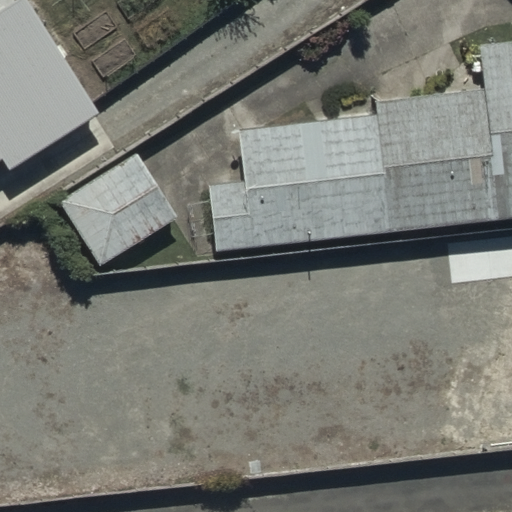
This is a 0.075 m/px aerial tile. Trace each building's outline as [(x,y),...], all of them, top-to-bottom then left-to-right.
[(101,116),(28,0),(18,0),(0,11),(0,163),(2,162),(9,173),(101,116)] [(206,184),(214,254),(511,221),(511,44),(482,48),(487,91),(376,103),(378,115),(236,131),(242,180),(206,184)] [(137,154),(60,202),(101,267),(178,219),(137,154)] [(511,449),(511,406),(501,291),(289,311),(297,400),(236,405),(239,435),(172,441),(176,480),(511,449)] [(151,394),(57,401),(64,488),(157,481),(151,394)]
